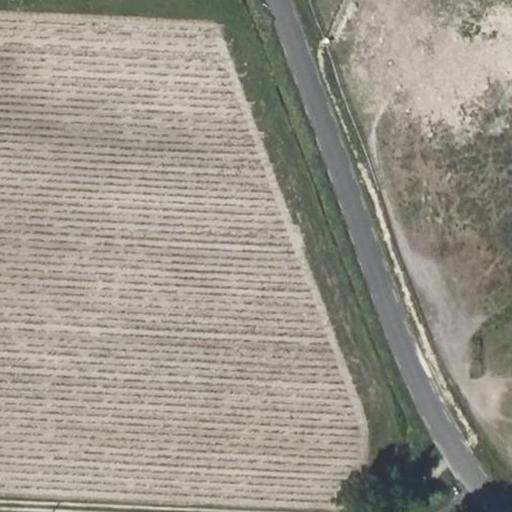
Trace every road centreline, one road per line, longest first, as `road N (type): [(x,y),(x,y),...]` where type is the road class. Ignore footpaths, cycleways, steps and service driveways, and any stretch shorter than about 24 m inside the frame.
road 1 (residential): [(511,509),(490,491),(294,0)]
road 2 (track): [(0,503),(203,511)]
